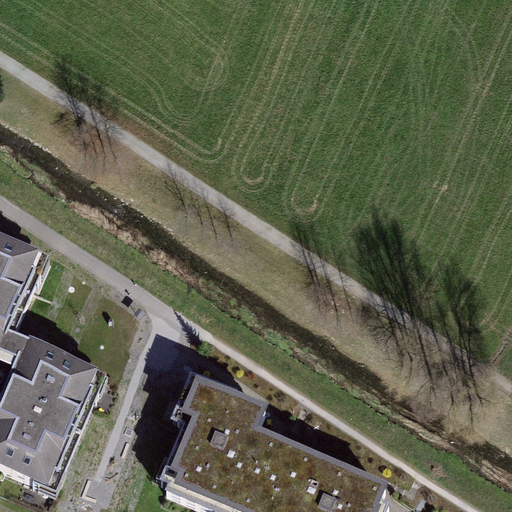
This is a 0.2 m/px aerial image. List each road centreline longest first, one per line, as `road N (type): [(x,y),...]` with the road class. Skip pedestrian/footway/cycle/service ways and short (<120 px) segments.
road 1 (track): [(511,390),(0,61)]
road 2 (track): [(468,511),(0,207)]
